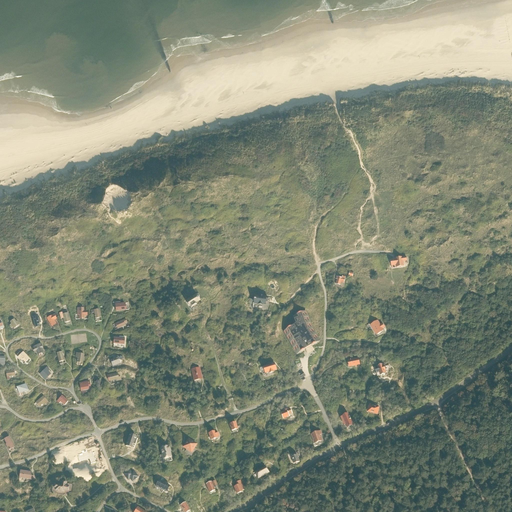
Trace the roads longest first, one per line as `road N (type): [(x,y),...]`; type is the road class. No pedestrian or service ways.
road 1 (unclassified): [(511,348),(434,403),(338,446)]
road 2 (unclassified): [(338,446),(232,511)]
